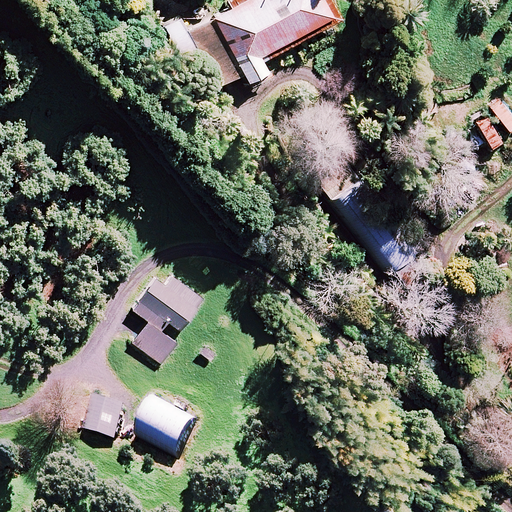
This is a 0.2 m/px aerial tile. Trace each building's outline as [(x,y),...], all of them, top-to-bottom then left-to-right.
[(342,16),(333,0),(225,0),(229,7),(190,28),(221,85),(242,74),(246,82),(268,70),(262,59),(342,16)] [(438,109),(431,90),(418,95),(424,113),(438,109)] [(511,126),(511,114),(500,98),(489,106),(506,130),(511,126)] [(503,140),(488,114),(475,122),(491,148),(503,140)] [(383,210),(358,177),(331,198),(384,269),(407,252),(378,213),(383,210)] [(202,297),(171,275),(162,287),(152,281),(132,309),(148,320),(132,343),(161,363),(176,342),(160,331),(167,321),(179,330),(202,297)] [(197,419),(156,397),(137,433),(178,454),(197,419)] [(124,409),(97,401),(88,432),(115,440),(124,409)]
